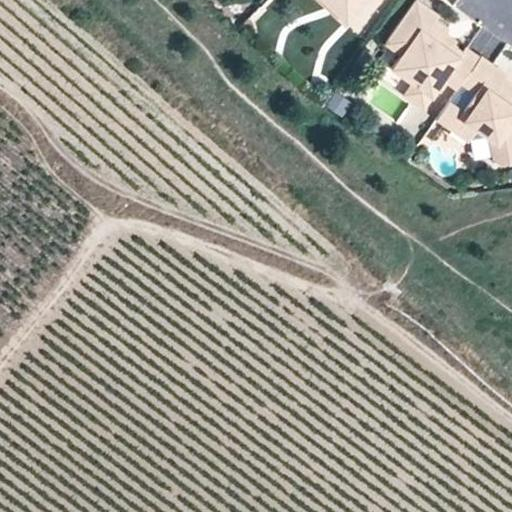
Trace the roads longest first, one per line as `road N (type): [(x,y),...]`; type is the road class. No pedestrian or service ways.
road 1 (track): [(412,236),(393,290),(357,302),(324,268),(81,172),(53,146),(28,102),(0,86)]
road 2 (track): [(357,302),(400,322),(511,412)]
